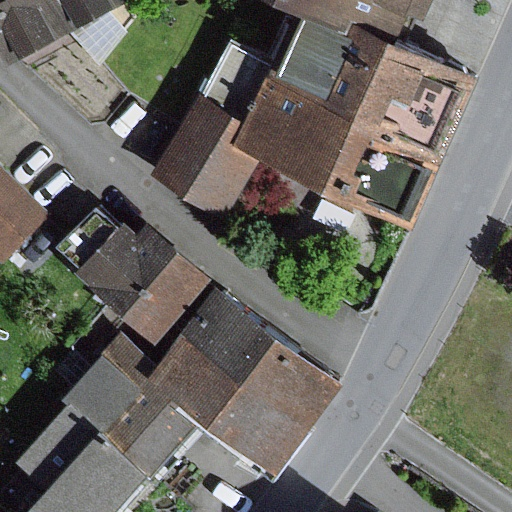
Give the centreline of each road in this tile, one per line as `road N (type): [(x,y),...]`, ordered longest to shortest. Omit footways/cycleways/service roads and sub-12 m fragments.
road 1 (residential): [(386,366),(83,134),(0,60)]
road 2 (tertiary): [(511,87),(386,366)]
road 3 (residential): [(508,511),(361,408)]
road 4 (tertiary): [(361,408),(288,511)]
